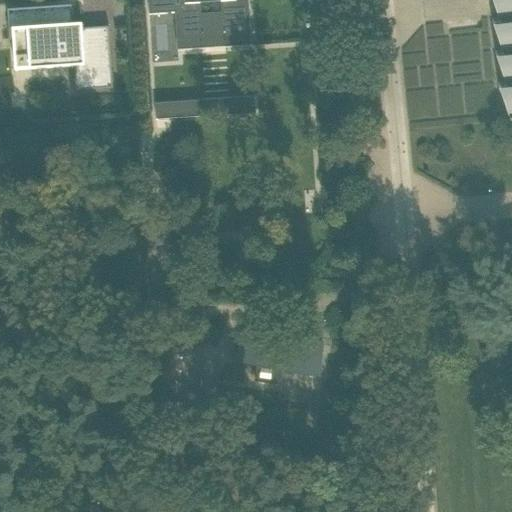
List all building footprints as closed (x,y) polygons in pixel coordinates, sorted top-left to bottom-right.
[(147,0),(149,15),(175,14),(176,31),(199,30),(200,45),(226,43),(225,28),(250,27),(248,0),(147,0)] [(511,0),(489,0),(497,83),(510,121),(511,120),(511,0)] [(56,7),(7,10),(9,41),(27,40),(29,70),(77,67),(79,93),(113,91),(108,27),(82,29),(82,25),(72,26),(71,17),(56,18),(56,9),(56,7)] [(254,98),(231,99),(232,115),(256,114),(254,98)] [(193,118),(192,102),(155,104),(156,120),(193,118)] [(242,334),(239,363),(281,369),(318,374),(322,345),(303,342),(304,336),(286,334),(285,340),(242,334)] [(189,449),(192,483),(228,480),(225,446),(189,449)]
